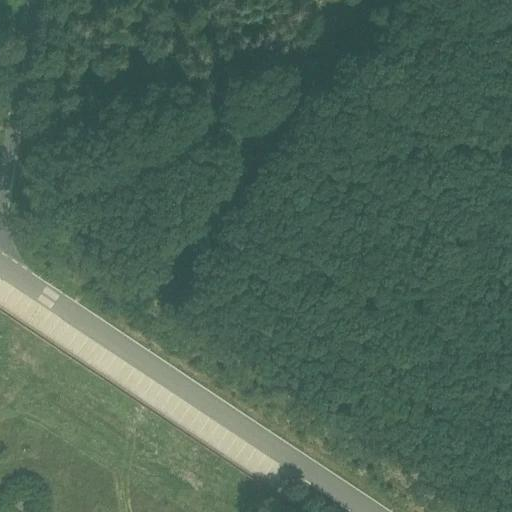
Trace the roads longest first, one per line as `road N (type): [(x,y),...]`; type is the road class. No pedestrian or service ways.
road 1 (unclassified): [(375,511),(0,263)]
road 2 (unclassified): [(0,157),(27,0)]
